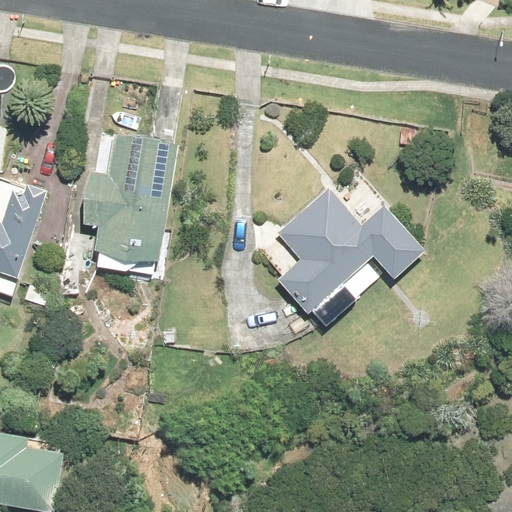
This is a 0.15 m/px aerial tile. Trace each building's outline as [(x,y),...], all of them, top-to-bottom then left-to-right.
[(11,129),(0,127),(0,173),(4,174),(11,129)] [(112,172),(98,170),(90,223),(105,226),(102,250),(168,260),(185,144),(118,134),(112,172)] [(8,221),(0,217),(0,268),(26,277),(56,189),(34,182),(31,192),(19,189),(8,221)] [(334,186),(282,232),(306,258),(283,278),(314,313),(380,255),(401,278),(433,250),(391,203),(367,224),(334,186)] [(0,502),(63,511),(71,452),(33,447),(34,437),(0,431),(0,502)]
